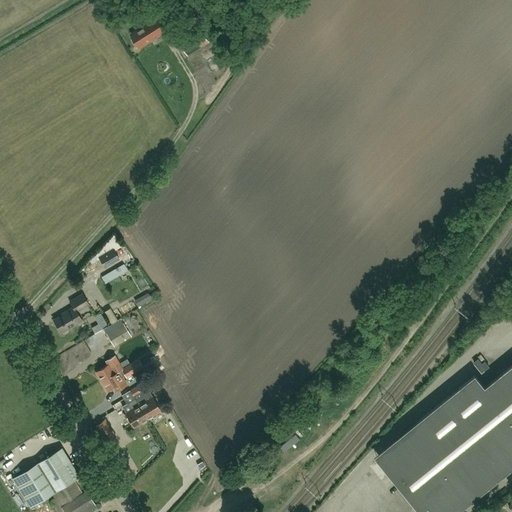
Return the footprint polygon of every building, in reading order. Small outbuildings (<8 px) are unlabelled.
[(199,11),(205,8),(201,0),(194,0),(199,11)] [(134,44),(136,44),(137,43),(138,44),(141,42),(142,45),(161,33),(153,21),(132,34),(133,37),(132,38),(132,40),(134,44)] [(182,45),(188,55),(208,42),(202,32),(182,45)] [(104,266),(118,258),(112,248),(99,256),(104,266)] [(104,275),(110,284),(130,271),(124,262),(104,275)] [(76,311),(88,304),(82,293),(69,301),(73,306),(66,310),(67,311),(53,319),(61,332),(82,320),(76,311)] [(112,312),(117,320),(126,314),(122,306),(112,312)] [(103,329),(114,347),(131,336),(123,323),(121,324),(118,320),(103,329)] [(153,358),(164,353),(160,345),(149,351),(153,358)] [(123,368),(102,381),(108,390),(113,387),(115,391),(127,384),(124,377),(131,373),(133,376),(145,369),(143,366),(151,361),(147,354),(133,362),(123,368)] [(96,371),(102,381),(123,368),(115,355),(106,361),(108,364),(96,371)] [(482,372),(489,366),(485,361),(482,364),(478,359),(474,362),(482,372)] [(420,511),(458,511),(511,468),(511,364),(485,386),(476,374),(416,422),(439,450),(397,483),(420,511)] [(135,398),(147,417),(148,417),(149,417),(152,416),(152,414),(161,409),(147,386),(139,391),(136,386),(125,393),(129,399),(134,396),(135,398)] [(114,404),(125,399),(121,391),(111,396),(114,404)] [(146,418),(147,417),(135,398),(127,403),(126,403),(122,406),(126,413),(125,413),(133,426),(141,421),(143,421),(146,419),(146,418)] [(96,425),(107,442),(116,437),(105,419),(96,425)] [(51,493),(73,480),(79,476),(61,447),(33,465),(12,478),(30,507),(51,493)] [(189,455),(196,468),(203,465),(197,451),(189,455)] [(82,494),(74,480),(53,493),(63,511),(82,511),(95,504),(87,491),(82,494)]
